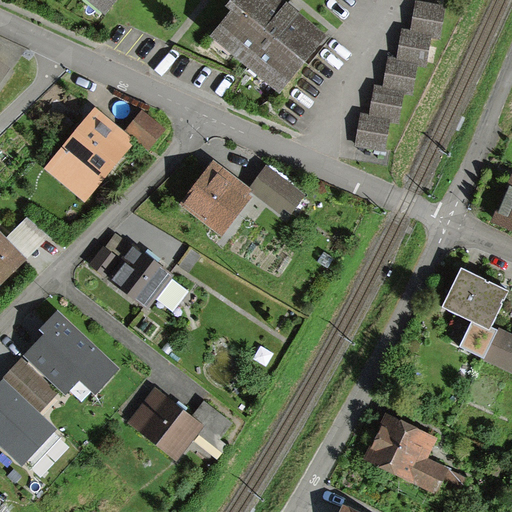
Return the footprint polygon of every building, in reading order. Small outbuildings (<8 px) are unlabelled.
[(79,0),(98,15),(110,0),(79,0)] [(243,0),(212,40),(273,88),(315,34),(272,0),(243,0)] [(409,5),(406,36),(437,38),(440,8),(409,5)] [(395,35),(393,65),(422,67),(424,38),(395,35)] [(381,65),(379,91),(397,93),(407,93),(409,67),(381,65)] [(369,91),(367,117),(384,119),(394,120),(397,93),(379,91),(369,91)] [(49,170),(81,195),(122,142),(90,117),(49,170)] [(355,117),(353,144),(382,147),(384,119),(367,117),(355,117)] [(144,146),(153,135),(132,118),(123,129),(144,146)] [(261,168),(248,187),(283,210),(296,192),(261,168)] [(179,209),(214,234),(242,195),(206,171),(179,209)] [(511,179),(493,221),(511,230),(511,179)] [(12,237),(34,257),(53,238),(31,217),(12,237)] [(116,232),(89,262),(134,302),(161,272),(116,232)] [(0,275),(16,261),(0,242),(0,275)] [(506,283),(459,263),(441,305),(472,319),(460,347),(482,356),(494,328),(487,325),(506,283)] [(161,300),(178,312),(192,291),(175,279),(161,300)] [(55,318),(26,351),(67,386),(77,375),(90,386),(109,365),(55,318)] [(511,336),(495,329),(481,359),(511,373),(511,336)] [(3,381),(0,384),(0,442),(21,462),(53,427),(3,381)] [(152,392),(128,423),(171,456),(194,425),(152,392)] [(431,435),(386,411),(364,452),(455,499),(465,479),(421,455),(431,435)]
